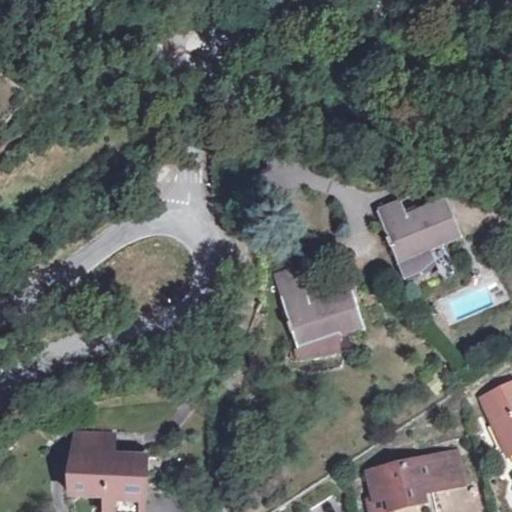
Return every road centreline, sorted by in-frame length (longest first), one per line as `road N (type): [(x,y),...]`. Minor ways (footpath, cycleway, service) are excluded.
road 1 (tertiary): [(185,219),(204,232),(210,258),(191,301),(169,320),(37,361),(0,393)]
road 2 (unclassified): [(185,219),(195,177),(197,68),(207,46),(229,29),(305,0)]
road 3 (tertiary): [(0,314),(134,226),(185,219)]
